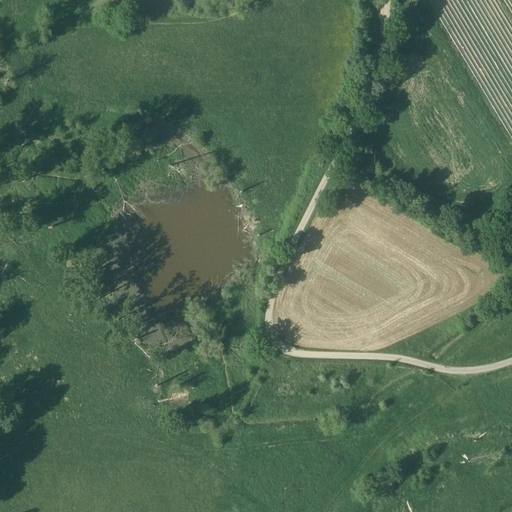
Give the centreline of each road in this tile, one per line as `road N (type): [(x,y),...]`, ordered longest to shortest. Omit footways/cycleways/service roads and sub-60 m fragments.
road 1 (unclassified): [(435,366),(287,350),(272,323),(281,270),(384,68),(392,0)]
road 2 (track): [(214,480),(276,341)]
